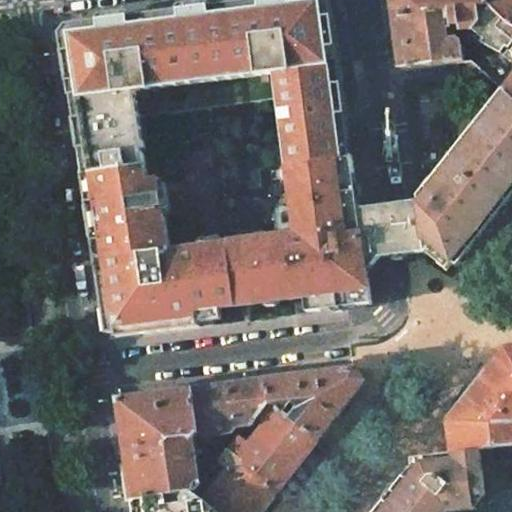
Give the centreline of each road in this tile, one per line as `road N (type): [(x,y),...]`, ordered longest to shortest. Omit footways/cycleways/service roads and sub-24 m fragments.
road 1 (residential): [(364,0),(400,312),(386,328),(360,337),(79,374)]
road 2 (residential): [(20,0),(79,374)]
road 3 (residential): [(79,374),(103,511)]
